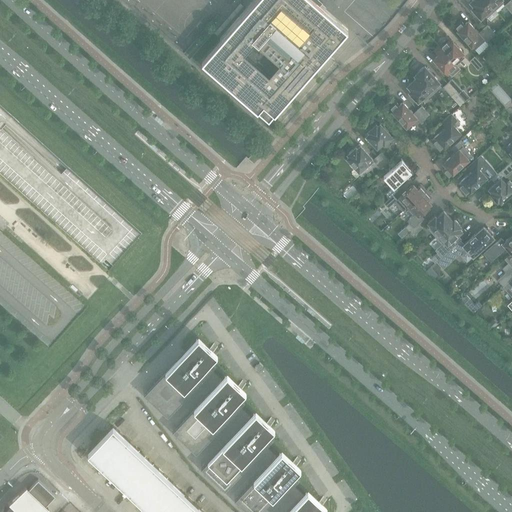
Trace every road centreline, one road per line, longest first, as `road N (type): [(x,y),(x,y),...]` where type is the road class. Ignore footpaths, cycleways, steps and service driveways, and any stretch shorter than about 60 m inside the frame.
road 1 (secondary): [(221,253),(511,510)]
road 2 (secondary): [(511,443),(256,217)]
road 3 (secondary): [(244,207),(10,0)]
road 4 (secondary): [(0,55),(210,242)]
road 5 (unclassified): [(54,421),(78,408),(221,253)]
road 6 (unclassified): [(210,242),(109,347),(54,421)]
road 7 (residential): [(391,55),(342,91),(244,207)]
road 8 (residential): [(256,217),(391,55)]
